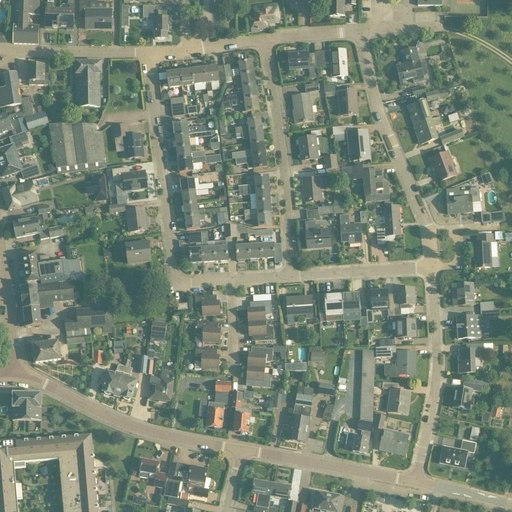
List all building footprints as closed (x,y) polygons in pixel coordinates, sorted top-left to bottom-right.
[(16,0),(16,27),(14,27),(14,45),(38,45),(38,27),(30,27),(31,16),(39,17),(40,0),(16,0)] [(46,0),(46,4),(45,29),(51,30),(51,27),(60,28),(60,11),(60,8),(53,8),(53,0),(46,0)] [(60,11),(60,28),(68,28),(67,30),(73,30),(74,5),(74,0),(79,0),(67,0),(68,5),(63,5),(60,8),(60,11)] [(79,0),(79,20),(82,20),(86,20),(86,29),(102,29),(102,31),(111,31),(111,29),(113,27),(113,21),(111,19),(111,17),(112,10),(90,10),(90,4),(90,0),(79,0)] [(345,18),(344,0),(328,0),(328,18),(345,18)] [(278,5),(254,7),(256,17),(250,18),(252,32),(268,31),(267,24),(280,23),(278,5)] [(167,34),(168,34),(168,18),(167,18),(167,7),(155,7),(143,7),(143,19),(155,19),(157,19),(157,31),(155,31),(155,40),(167,40),(167,34)] [(398,75),(402,91),(404,90),(402,82),(412,79),(413,84),(424,82),(423,77),(420,64),(419,62),(416,49),(401,53),(404,64),(404,66),(396,68),(394,69),(396,76),(398,75)] [(323,62),(331,62),(332,78),(348,77),(346,51),(315,53),(315,64),(323,64),(323,62)] [(315,65),(309,65),(308,53),(289,54),(290,71),(309,69),(310,79),(316,79),(315,65)] [(254,74),(252,62),(239,63),(239,64),(241,76),(254,74)] [(76,75),(77,75),(77,108),(100,108),(100,75),(101,75),(101,63),(76,63),(76,75)] [(30,82),(30,86),(34,86),(48,86),(48,75),(43,75),(44,66),(29,66),(28,82),(30,82)] [(217,67),(204,69),(206,84),(207,93),(212,93),(211,84),(219,83),(219,85),(225,84),(223,66),(217,67)] [(204,69),(192,70),(193,86),(206,84),(204,69)] [(192,70),(179,72),(181,87),(193,86),(192,70)] [(181,87),(179,72),(167,73),(169,89),(181,87)] [(0,109),(22,106),(17,74),(2,76),(4,89),(0,89),(0,109)] [(241,76),(242,88),(256,86),(254,74),(241,76)] [(304,87),(306,95),(319,93),(318,84),(304,87)] [(243,95),(237,96),(237,97),(238,101),(244,100),(258,99),(256,86),(242,88),(243,95)] [(335,86),(324,87),(324,94),(335,93),(335,86)] [(426,94),(425,87),(412,91),(413,97),(426,94)] [(448,98),(447,90),(438,92),(425,95),(427,103),(440,100),(448,98)] [(357,116),(356,92),(338,93),(340,117),(357,116)] [(295,125),(299,124),(313,122),(309,95),(292,98),(295,116),(293,117),(295,125)] [(22,100),(25,118),(33,116),(30,98),(22,100)] [(244,100),(238,101),(239,106),(239,107),(241,107),(242,113),(246,113),(259,111),(258,99),(244,100)] [(224,110),(232,109),(232,107),(239,106),(238,101),(231,102),(223,104),(224,110)] [(437,113),(429,115),(425,103),(407,108),(413,127),(439,119),(437,113)] [(197,115),(196,107),(187,108),(188,116),(197,115)] [(185,110),(171,112),(172,118),(185,116),(185,110)] [(6,113),(0,115),(0,124),(9,121),(10,124),(23,120),(24,119),(22,112),(7,117),(6,113)] [(29,132),(49,126),(45,113),(24,119),(29,132)] [(249,133),(262,132),(261,119),(248,121),(248,127),(249,133)] [(433,128),(441,126),(439,119),(413,127),(420,146),(437,141),(433,128)] [(27,132),(23,120),(10,124),(9,121),(0,124),(0,135),(12,131),(14,137),(27,132)] [(206,133),(205,128),(188,130),(187,123),(174,125),(175,136),(206,133)] [(55,126),(49,126),(57,175),(106,169),(106,162),(102,132),(97,133),(96,126),(55,126)] [(142,148),(141,135),(128,137),(127,126),(113,128),(114,139),(124,138),(126,159),(141,158),(140,148),(142,148)] [(352,127),(332,129),(333,137),(347,135),(350,163),(370,161),(367,133),(353,134),(352,127)] [(460,130),(439,139),(442,146),(463,138),(460,130)] [(315,138),(321,137),(321,131),(311,132),(311,138),(298,140),(300,162),(318,160),(316,138),(315,138)] [(175,136),(176,149),(190,147),(189,140),(195,139),(211,137),(216,134),(215,132),(206,133),(175,136)] [(243,140),(250,139),(251,145),(264,144),(262,132),(249,133),(242,134),(243,139),(243,140)] [(0,165),(17,160),(15,151),(23,148),(21,144),(28,142),(25,134),(10,139),(13,147),(0,151),(0,165)] [(232,160),(235,160),(266,156),(264,144),(251,145),(252,153),(245,154),(238,155),(232,155),(232,160)] [(190,147),(176,149),(178,161),(202,159),(205,158),(204,153),(196,153),(196,147),(190,147)] [(448,154),(431,160),(436,175),(439,174),(442,182),(456,177),(448,154)] [(267,168),(266,156),(235,160),(236,166),(247,165),(248,170),(254,169),(254,170),(267,168)] [(325,171),(338,170),(336,156),(323,158),(325,171)] [(202,159),(178,161),(179,174),(193,172),(192,165),(205,164),(205,165),(221,164),(220,157),(205,158),(202,159)] [(1,179),(21,172),(24,181),(39,175),(36,167),(30,169),(28,165),(20,168),(17,160),(0,165),(0,178),(1,179)] [(339,169),(339,174),(341,173),(342,176),(348,175),(349,182),(363,181),(366,204),(389,202),(388,184),(382,185),(381,172),(371,172),(371,167),(341,169),(339,169)] [(128,169),(112,172),(114,183),(124,181),(125,192),(146,189),(144,174),(129,176),(128,169)] [(484,185),(493,182),(489,172),(480,176),(484,185)] [(254,178),(255,191),(269,190),(268,177),(254,178)] [(104,178),(93,179),(94,187),(95,196),(96,204),(107,203),(104,178)] [(319,179),(302,181),(304,203),(321,201),(319,179)] [(180,182),(182,194),(195,193),(194,180),(180,182)] [(32,183),(3,191),(9,212),(38,204),(32,183)] [(473,214),(472,204),(480,203),(479,189),(471,190),(471,192),(447,194),(447,198),(448,214),(463,212),(463,215),(473,214)] [(269,190),(255,191),(249,191),(242,192),(242,196),(256,195),(256,203),(270,202),(269,190)] [(195,193),(182,194),(183,207),(197,205),(196,197),(202,196),(202,192),(195,193)] [(117,199),(118,206),(124,205),(127,205),(126,197),(117,199)] [(243,211),(244,216),(271,214),(270,202),(256,203),(257,210),(243,211)] [(109,215),(125,213),(124,205),(109,207),(109,215)] [(183,207),(185,218),(204,216),(211,215),(220,214),(227,213),(226,209),(219,209),(204,211),(204,210),(197,211),(197,205),(183,207)] [(38,216),(50,214),(49,206),(37,208),(38,216)] [(333,207),(334,214),(343,213),(342,206),(333,207)] [(91,207),(82,208),(82,221),(92,220),(91,207)] [(333,207),(318,209),(318,216),(334,214),(333,207)] [(384,209),(385,215),(386,231),(377,231),(378,246),(387,246),(387,244),(389,244),(392,242),(394,240),(395,237),(400,236),(399,214),(398,207),(384,209)] [(129,233),(146,231),(144,210),(127,212),(129,233)] [(489,212),(490,222),(503,222),(503,212),(489,212)] [(229,224),(228,214),(217,215),(218,225),(229,224)] [(244,216),(244,221),(258,220),(258,228),(272,227),(271,214),(244,216)] [(205,221),(204,216),(185,218),(186,231),(200,229),(199,222),(205,221)] [(341,244),(349,243),(349,245),(362,244),(361,225),(349,226),(349,216),(339,216),(341,244)] [(37,219),(14,224),(17,239),(39,235),(41,241),(50,239),(50,240),(64,237),(62,227),(48,230),(48,227),(39,229),(37,219)] [(224,227),(221,228),(222,233),(224,233),(225,239),(231,239),(230,227),(224,227)] [(308,250),(331,248),(330,231),(306,232),(308,250)] [(203,263),(215,263),(214,248),(207,248),(207,240),(206,233),(201,234),(203,263)] [(196,250),(190,250),(190,264),(203,263),(201,234),(189,235),(189,241),(195,240),(195,243),(196,250)] [(478,245),(473,245),(474,257),(475,257),(476,269),(491,269),(491,258),(496,258),(498,258),(497,244),(494,244),(493,238),(493,235),(492,236),(492,234),(479,235),(479,236),(477,236),(478,245)] [(220,243),(214,243),(214,248),(215,263),(227,262),(227,248),(226,242),(220,243)] [(132,264),(150,263),(148,243),(126,246),(127,252),(131,252),(132,264)] [(273,245),(261,246),(262,260),(274,259),(273,245)] [(261,246),(248,247),(249,261),(262,260),(261,246)] [(236,248),(237,261),(238,261),(238,263),(244,263),(244,261),(249,261),(248,247),(236,248)] [(40,282),(41,286),(70,282),(68,262),(50,265),(49,257),(40,258),(40,263),(37,263),(36,253),(20,255),(21,266),(23,266),(25,284),(40,282)] [(69,264),(71,273),(80,272),(79,262),(69,264)] [(23,304),(24,311),(24,312),(39,310),(47,309),(46,304),(73,301),(70,282),(41,286),(21,288),(22,295),(21,295),(23,304)] [(453,307),(474,306),(472,285),(452,286),(453,307)] [(399,295),(393,295),(394,310),(400,310),(400,309),(409,309),(409,306),(415,306),(414,290),(399,291),(399,295)] [(388,317),(395,316),(394,310),(393,295),(387,295),(387,291),(370,292),(371,311),(388,310),(388,317)] [(358,295),(342,296),(343,315),(344,321),(360,320),(360,314),(358,295)] [(195,311),(202,312),(202,317),(220,316),(219,302),(214,303),(213,296),(195,297),(195,311)] [(343,315),(342,296),(325,297),(326,317),(343,315)] [(313,319),(312,298),(286,299),(287,317),(288,326),(292,326),(292,317),(305,316),(305,320),(313,319)] [(248,315),(247,316),(247,320),(248,321),(248,323),(265,322),(265,317),(272,315),(271,302),(252,303),(253,309),(247,309),(248,315)] [(480,304),(480,311),(493,310),(493,303),(480,304)] [(76,310),(77,320),(65,321),(66,332),(67,346),(91,343),(91,335),(91,330),(113,328),(111,308),(76,310)] [(24,311),(23,311),(26,329),(41,327),(39,310),(24,312),(24,311)] [(493,310),(480,311),(480,318),(494,318),(493,310)] [(479,317),(456,319),(457,328),(459,328),(459,340),(481,338),(479,317)] [(165,335),(166,324),(165,324),(165,321),(154,319),(154,323),(152,323),(151,333),(151,343),(164,344),(165,335)] [(398,323),(396,323),(397,339),(415,339),(415,322),(408,323),(408,319),(398,319),(398,323)] [(248,326),(247,327),(247,331),(249,332),(249,337),(254,337),(255,343),(273,341),(273,329),(266,327),(265,322),(248,323),(248,326)] [(197,323),(196,335),(203,338),(202,343),(220,344),(220,330),(215,330),(215,324),(197,323)] [(36,364),(60,361),(58,342),(33,346),(36,364)] [(123,354),(122,347),(122,342),(113,343),(114,348),(113,348),(114,355),(123,354)] [(475,356),(484,356),(484,346),(467,346),(467,352),(460,352),(460,361),(458,361),(459,375),(475,374),(475,356)] [(375,348),(375,351),(375,359),(392,359),(392,354),(396,354),(396,347),(395,347),(379,348),(375,348)] [(195,362),(195,371),(200,371),(201,369),(218,370),(219,356),(216,356),(217,350),(196,349),(195,362)] [(248,365),(247,368),(265,369),(265,364),(272,363),(273,350),(254,349),(254,355),(248,354),(248,359),(247,360),(247,364),(248,365)] [(102,365),(103,352),(94,352),(93,365),(102,365)] [(309,353),(309,362),(324,363),(324,353),(309,353)] [(395,368),(390,368),(390,367),(384,367),(384,377),(389,377),(389,379),(398,379),(399,376),(415,376),(415,353),(398,353),(398,362),(395,362),(395,368)] [(138,375),(146,376),(148,362),(148,358),(140,357),(138,375)] [(112,395),(118,397),(126,368),(118,366),(115,375),(108,373),(107,378),(102,377),(100,384),(105,385),(103,393),(105,393),(106,395),(109,396),(112,395)] [(130,379),(133,370),(126,368),(118,397),(124,398),(125,400),(128,401),(130,400),(132,401),(137,382),(130,379)] [(252,382),(251,388),(270,389),(271,377),(264,374),(265,369),(247,368),(247,371),(246,372),(246,375),(247,376),(246,382),(252,382)] [(150,384),(149,400),(158,401),(157,402),(167,403),(167,402),(170,402),(173,382),(174,374),(165,373),(164,381),(160,381),(152,380),(152,384),(150,384)] [(219,404),(209,403),(206,427),(221,429),(224,406),(230,406),(231,384),(216,383),(215,392),(220,393),(219,404)] [(482,386),(463,383),(462,390),(456,389),(455,398),(454,398),(452,408),(468,411),(471,391),(481,393),(482,386)] [(318,395),(332,397),(334,386),(320,384),(318,395)] [(387,414),(408,417),(411,393),(397,391),(398,385),(383,384),(382,390),(390,391),(387,414)] [(289,441),(297,442),(302,406),(303,407),(304,397),(303,397),(305,389),(298,388),(297,396),(295,405),(294,411),(288,410),(287,418),(293,419),(289,441)] [(13,394),(13,422),(42,422),(42,394),(13,394)] [(231,404),(231,408),(237,408),(236,414),(235,414),(233,432),(241,433),(242,434),(245,434),(246,433),(248,433),(250,416),(249,416),(250,410),(246,410),(241,409),(241,405),(242,395),(232,394),(231,404)] [(275,395),(273,409),(280,410),(281,403),(285,404),(286,395),(282,395),(282,396),(275,395)] [(306,444),(310,416),(313,399),(304,397),(303,407),(302,406),(297,442),(306,444)] [(325,404),(322,418),(330,420),(334,406),(325,404)] [(382,431),(385,417),(378,416),(375,430),(382,431)] [(347,436),(346,445),(348,448),(353,449),(353,453),(366,455),(369,440),(373,421),(372,421),(360,420),(360,422),(359,421),(357,431),(362,432),(361,438),(357,438),(357,435),(350,434),(347,436)] [(383,431),(379,451),(403,456),(407,437),(383,431)] [(9,444),(16,511),(92,511),(85,437),(9,444)] [(443,448),(440,464),(464,469),(468,453),(473,454),(475,445),(462,443),(460,452),(443,448)] [(163,497),(165,497),(169,476),(157,474),(159,466),(160,466),(160,464),(152,462),(151,463),(142,461),(139,478),(147,480),(148,474),(156,476),(154,488),(160,490),(159,496),(163,497)] [(180,483),(187,484),(189,474),(181,472),(182,468),(181,467),(172,465),(171,466),(169,476),(165,497),(168,498),(177,499),(180,483)] [(189,474),(187,484),(187,488),(196,490),(194,496),(207,499),(208,491),(203,490),(205,484),(208,472),(190,468),(189,474)] [(268,509),(270,497),(272,486),(254,482),(252,494),(258,495),(256,507),(255,507),(253,511),(267,511),(268,509)] [(272,486),(270,497),(289,500),(291,489),(290,489),(290,487),(284,486),(284,488),(272,486)] [(326,511),(329,496),(315,494),(312,509),(326,511)] [(346,511),(347,509),(342,508),(343,499),(329,496),(326,511),(346,511)] [(168,498),(167,505),(188,509),(189,502),(177,499),(168,498)] [(288,502),(286,511),(296,511),(297,505),(297,504),(288,502)]
